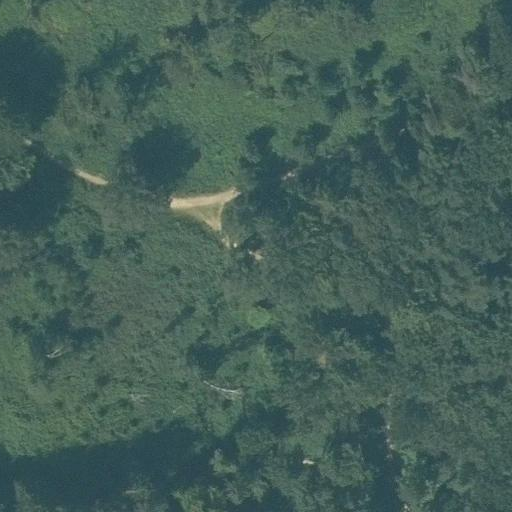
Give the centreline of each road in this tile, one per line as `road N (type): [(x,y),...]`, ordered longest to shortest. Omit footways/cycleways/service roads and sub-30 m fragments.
road 1 (track): [(186,148),(194,172),(221,196),(286,230),(347,242),(370,258),(380,286),(376,469),(302,440),(264,473),(254,511)]
road 2 (track): [(0,93),(112,138),(186,148),(412,79),(511,4)]
